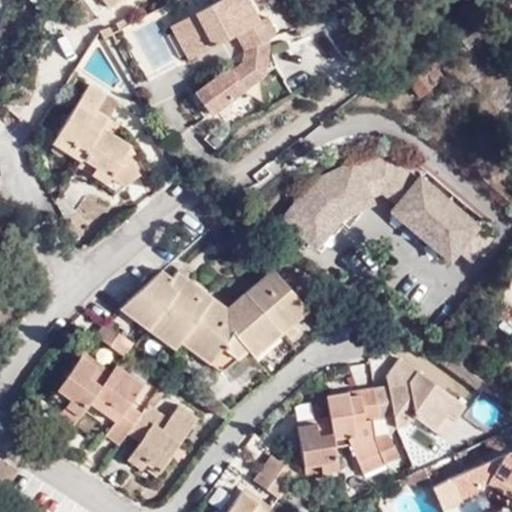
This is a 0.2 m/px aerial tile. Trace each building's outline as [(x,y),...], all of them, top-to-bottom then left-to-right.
[(102,0),(109,9),(121,0),(102,0)] [(239,41),(272,23),(268,18),(261,21),(249,0),(220,0),(176,24),(194,58),(236,35),(239,41)] [(452,30),(468,49),(493,30),(476,7),(464,16),(466,19),(452,30)] [(276,32),(272,23),(239,41),(243,50),(276,32)] [(188,61),(194,58),(176,24),(170,27),(188,61)] [(276,32),(243,50),(244,51),(242,63),(231,70),(229,67),(193,92),(211,116),(266,76),(270,39),(278,36),(276,32)] [(417,99),(438,85),(437,84),(443,79),(435,67),(440,64),(432,52),(418,62),(420,65),(401,77),(417,99)] [(87,155),(103,130),(110,120),(97,112),(107,96),(91,87),(58,138),(87,155)] [(97,112),(110,120),(119,105),(107,96),(97,112)] [(127,155),(131,148),(103,130),(87,155),(83,161),(110,178),(127,188),(139,177),(127,155)] [(83,161),(87,155),(58,138),(53,145),(82,163),(83,161)] [(470,262),(492,236),(387,153),(359,170),(352,159),(309,180),(279,218),(313,249),(341,217),(382,196),(391,207),(388,212),(448,261),(455,251),(470,262)] [(106,185),(110,178),(83,161),(82,163),(79,168),(106,185)] [(232,413),(262,387),(269,380),(276,374),(326,330),(275,271),(230,310),(169,267),(127,304),(121,309),(225,384),(209,397),(232,413)] [(126,356),(135,343),(107,324),(98,336),(126,356)] [(269,380),(262,387),(326,330),(276,374),(269,380)] [(72,429),(90,405),(95,398),(103,387),(91,378),(98,368),(82,356),(57,390),(70,399),(65,406),(57,417),(72,429)] [(414,415),(437,431),(447,417),(455,423),(467,406),(403,358),(393,371),(395,386),(376,389),(381,419),(395,416),(398,428),(407,426),(414,415)] [(91,378),(103,387),(112,374),(100,365),(98,368),(91,378)] [(107,438),(119,447),(142,415),(130,406),(145,386),(118,366),(112,374),(103,387),(95,398),(122,418),(118,425),(107,438)] [(333,417),(337,438),(349,436),(365,471),(385,463),(401,456),(390,434),(377,437),(374,419),(381,419),(376,389),(329,396),(333,417)] [(52,396),(65,406),(70,399),(57,390),(52,396)] [(165,395),(160,391),(149,405),(155,409),(165,395)] [(118,425),(122,418),(95,398),(90,405),(118,425)] [(133,452),(134,453),(149,464),(147,466),(158,474),(198,418),(180,405),(169,419),(162,430),(153,424),(133,452)] [(153,424),(162,430),(169,419),(161,413),(153,424)] [(321,474),(343,470),(337,438),(333,417),(315,420),(317,428),(300,430),(307,466),(319,464),(321,474)] [(447,417),(437,431),(445,437),(455,423),(447,417)] [(511,444),(507,432),(476,445),(482,459),(511,445),(511,444)] [(511,450),(432,488),(442,511),(445,511),(464,503),(467,511),(477,511),(490,506),(484,494),(496,489),(488,484),(492,477),(511,489),(511,450)] [(147,466),(149,464),(134,453),(129,461),(144,472),(147,466)] [(264,469),(289,486),(298,473),(273,456),(264,469)] [(390,474),(385,463),(365,471),(370,483),(390,474)] [(309,476),(321,474),(319,464),(307,466),(309,476)] [(281,498),(289,486),(264,469),(256,481),(281,498)] [(511,499),(511,489),(492,477),(488,484),(496,489),(511,499)] [(275,506),(281,498),(256,481),(250,489),(262,497),(275,506)] [(270,511),(275,506),(262,497),(258,503),(242,492),(227,511),(270,511)] [(467,511),(464,503),(445,511),(467,511)]
